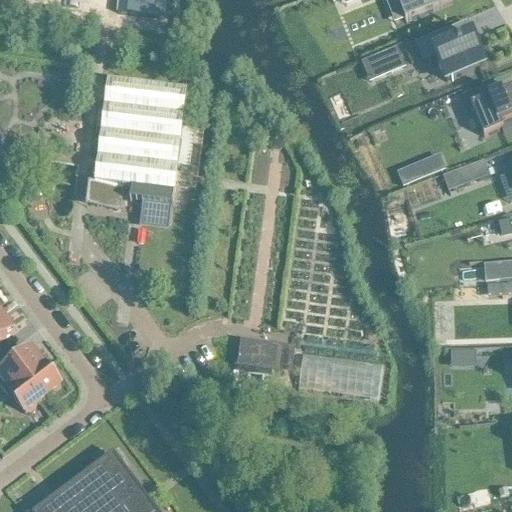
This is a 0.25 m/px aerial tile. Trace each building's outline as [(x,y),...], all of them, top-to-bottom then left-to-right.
[(121,0),(119,24),(159,29),(162,0),(121,0)] [(453,8),(449,0),(395,0),(406,26),(453,8)] [(455,52),(447,34),(416,48),(424,66),(436,61),(447,86),(485,70),(474,44),(455,52)] [(399,50),(381,58),(390,80),(409,72),(399,50)] [(170,232),(188,95),(109,85),(96,188),(89,187),(88,202),(117,206),(116,215),(117,215),(120,191),(133,193),(131,207),(143,208),(141,229),(170,232)] [(486,91),(464,100),(469,113),(472,111),(485,142),(502,135),(503,137),(511,133),(511,93),(509,95),(491,103),(486,91)] [(430,178),(424,163),(398,173),(404,189),(430,178)] [(490,181),(485,166),(458,176),(464,191),(490,181)] [(511,240),(511,234),(509,224),(498,227),(502,243),(511,240)] [(511,286),(511,269),(498,271),(500,287),(511,286)] [(511,287),(502,288),(502,300),(511,299),(511,287)] [(0,348),(16,336),(1,318),(0,318),(0,363),(1,363),(0,362),(0,348)] [(293,382),(298,352),(277,349),(277,353),(242,348),(240,366),(275,370),(273,380),(293,382)] [(46,374),(45,373),(31,355),(8,373),(1,363),(0,363),(0,390),(9,403),(12,400),(46,374)] [(382,374),(302,364),(298,395),(378,406),(382,374)] [(46,372),(45,373),(46,374),(12,400),(26,418),(61,392),(46,372)] [(139,492),(121,468),(96,487),(89,478),(65,496),(68,499),(54,510),(51,506),(43,511),(154,511),(150,507),(147,509),(136,495),(139,492)]
